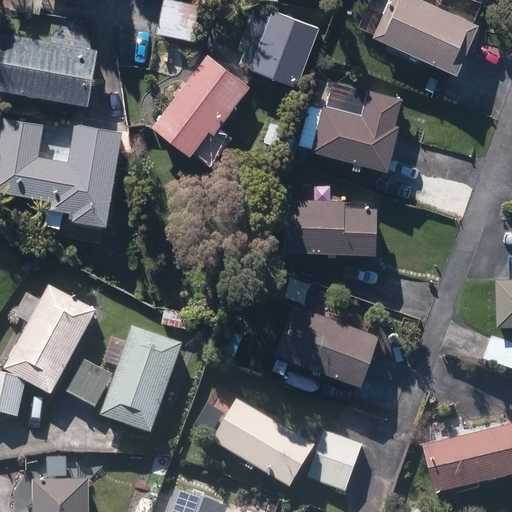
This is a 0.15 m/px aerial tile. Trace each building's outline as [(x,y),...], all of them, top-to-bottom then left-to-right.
[(11,0),(10,11),(40,16),(43,0),(11,0)] [(204,4),(178,0),(168,0),(163,34),(198,40),(204,4)] [(390,0),(374,38),(456,75),(478,26),(419,0),(390,0)] [(250,69),(297,87),(320,30),(273,11),(250,69)] [(0,89),(88,105),(97,51),(0,33),(0,89)] [(191,154),(201,162),(211,150),(201,142),(208,132),(214,136),(250,89),(207,56),(153,128),(190,157),(191,154)] [(352,170),(360,172),(362,165),(387,171),(399,127),(395,125),(402,99),(369,91),(362,117),(324,107),(312,151),(354,162),(352,170)] [(72,220),(105,226),(123,133),(76,124),(68,163),(39,158),(44,127),(5,119),(0,144),(0,191),(53,202),(51,209),(73,213),(72,220)] [(290,127),(275,122),(268,139),(284,145),(290,127)] [(328,258),(337,258),(337,254),(376,254),(377,209),(345,208),(345,201),(342,201),(342,195),(335,195),(335,201),(321,201),(321,186),(306,186),(305,201),(285,201),(284,253),(328,254),(328,258)] [(511,325),(511,279),(495,280),(496,326),(511,325)] [(1,375),(10,380),(23,387),(48,400),(94,316),(46,290),(38,306),(24,299),(12,321),(26,328),(1,375)] [(275,355),(361,385),(379,335),(292,305),(275,355)] [(101,419),(151,437),(182,348),(133,330),(101,419)] [(483,363),(511,373),(511,346),(490,339),(483,363)] [(63,396),(91,412),(109,378),(81,363),(63,396)] [(23,387),(10,380),(0,378),(0,418),(16,421),(23,387)] [(213,444),(290,491),(315,450),(250,410),(251,408),(219,388),(193,430),(214,443),(213,444)] [(511,427),(423,450),(435,498),(511,478),(511,427)] [(308,480),(346,494),(363,447),(325,434),(308,480)] [(89,511),(90,483),(32,484),(32,511),(89,511)] [(288,501),(304,507),(309,495),(293,489),(288,501)]
